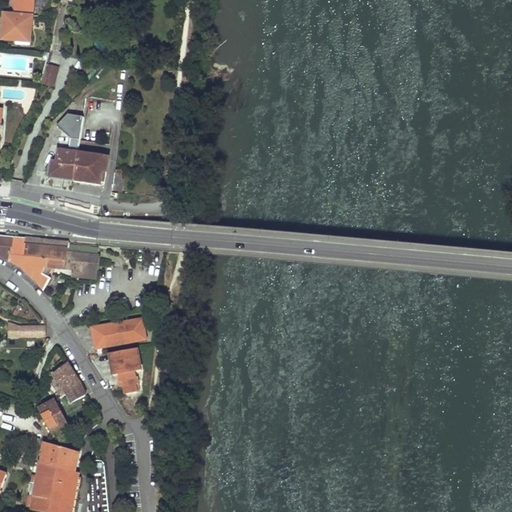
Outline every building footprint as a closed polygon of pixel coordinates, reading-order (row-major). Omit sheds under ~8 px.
[(16,13),(35,15),(36,0),(18,0),(18,4),(16,4),(16,13)] [(19,45),(31,45),(35,15),(16,13),(8,13),(6,25),(4,25),(6,38),(18,40),(19,45)] [(59,67),(47,64),(43,85),(54,87),(59,67)] [(57,126),(62,130),(72,138),(71,139),(80,141),(81,139),(84,117),(69,114),(57,126)] [(72,138),(62,130),(59,149),(79,152),(80,141),(71,139),(72,138)] [(61,176),(77,178),(78,154),(79,152),(59,149),(59,151),(56,150),(56,154),(58,154),(57,161),(54,160),(49,168),(49,171),(52,175),(61,176)] [(99,182),(103,183),(104,171),(108,171),(110,158),(91,155),(78,154),(77,178),(76,182),(99,185),(99,182)] [(29,275),(38,283),(42,274),(45,268),(46,268),(51,259),(26,257),(27,244),(25,244),(26,239),(25,239),(13,238),(0,236),(0,257),(8,262),(20,268),(29,275)] [(26,257),(51,259),(46,268),(50,268),(65,270),(66,264),(67,260),(69,243),(56,242),(26,239),(25,244),(27,244),(26,257)] [(98,263),(99,246),(69,243),(67,260),(98,263)] [(96,273),(97,263),(98,263),(67,260),(66,264),(65,270),(74,271),(96,273)] [(74,277),(96,279),(96,273),(74,271),(74,277)] [(51,278),(42,274),(38,283),(44,290),(51,278)] [(96,345),(146,336),(143,319),(93,328),(96,345)] [(45,327),(20,328),(9,323),(9,339),(20,338),(45,337),(45,327)] [(146,336),(96,345),(96,349),(146,340),(146,336)] [(38,340),(25,340),(25,349),(26,349),(36,349),(37,349),(38,340)] [(140,370),(137,349),(108,354),(112,376),(117,375),(135,372),(140,370)] [(66,391),(80,383),(79,382),(75,374),(68,363),(53,375),(57,380),(53,383),(59,391),(49,396),(52,402),(55,401),(67,394),(66,391)] [(135,372),(117,375),(118,382),(136,379),(135,372)] [(136,379),(118,382),(119,387),(122,386),(124,394),(135,392),(134,384),(137,383),(136,379)] [(72,403),(86,396),(83,391),(80,383),(66,391),(67,394),(72,403)] [(52,435),(68,426),(55,401),(52,402),(39,409),(52,435)] [(75,511),(81,478),(79,478),(80,474),(76,473),(79,453),(44,442),(38,476),(33,475),(31,482),(37,483),(34,497),(29,496),(27,506),(33,507),(32,511),(37,511),(75,511)] [(19,445),(16,466),(29,468),(33,448),(19,445)] [(102,464),(92,464),(92,473),(102,472),(102,464)]
